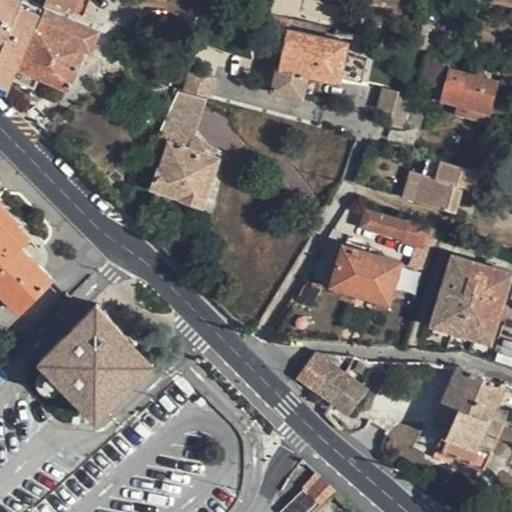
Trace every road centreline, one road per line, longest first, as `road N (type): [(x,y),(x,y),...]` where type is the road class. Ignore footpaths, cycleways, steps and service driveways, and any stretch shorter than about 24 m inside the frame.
road 1 (tertiary): [(401,511),(125,260),(0,132)]
road 2 (unknown): [(243,369),(359,150)]
